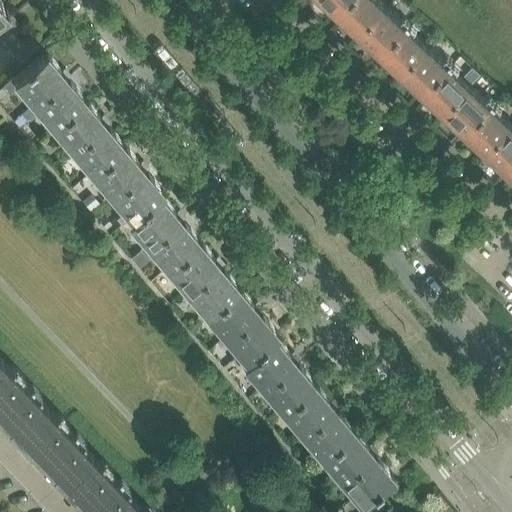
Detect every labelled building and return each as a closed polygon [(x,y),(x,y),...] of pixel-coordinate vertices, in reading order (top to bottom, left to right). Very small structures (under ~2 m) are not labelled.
[(7,10),(8,10),(0,0),(0,15),(3,13),(12,23),(16,20),(7,10)] [(325,0),(362,34),(387,6),(380,0),(325,0)] [(404,74),(430,46),(387,6),(362,34),(404,74)] [(3,13),(0,15),(0,32),(12,23),(3,13)] [(12,23),(0,32),(0,38),(5,44),(23,29),(16,20),(12,23)] [(23,29),(5,44),(12,53),(31,38),(23,29)] [(31,38),(12,53),(20,62),(38,47),(31,38)] [(446,113),(472,85),(430,46),(404,74),(446,113)] [(86,99),(64,73),(45,51),(13,78),(18,84),(54,126),(86,99)] [(9,91),(18,84),(13,78),(4,85),(9,91)] [(488,152),(511,127),(511,122),(472,85),(446,113),(488,152)] [(125,145),(102,118),(86,99),(54,126),(93,172),(125,145)] [(32,104),(22,112),(22,113),(27,118),(37,110),(32,104)] [(511,127),(488,152),(511,174),(511,127)] [(93,172),(126,211),(117,218),(122,224),(128,220),(160,192),(163,190),(125,145),(93,172)] [(199,239),(178,213),(160,192),(128,220),(167,266),(199,239)] [(91,194),(83,201),(91,209),(98,202),(91,194)] [(238,285),(217,260),(199,239),(167,266),(206,312),(238,285)] [(140,249),(130,258),(139,267),(149,259),(140,249)] [(277,331),(254,303),(238,285),(206,312),(240,353),(245,358),(274,334),(277,331)] [(313,380),(292,355),(274,334),(245,358),(242,361),(281,407),(313,380)] [(1,358),(0,358),(0,398),(24,424),(45,404),(1,358)] [(353,426),(331,401),(313,380),(281,407),(321,454),(353,426)] [(45,404),(24,424),(68,470),(89,450),(45,404)] [(392,473),(375,453),(353,426),(321,454),(354,493),(345,500),(351,508),(392,473)] [(89,450),(68,470),(108,511),(118,511),(134,497),(89,450)] [(147,511),(134,497),(118,511),(175,511),(173,509),(172,508),(168,511),(147,511)]
